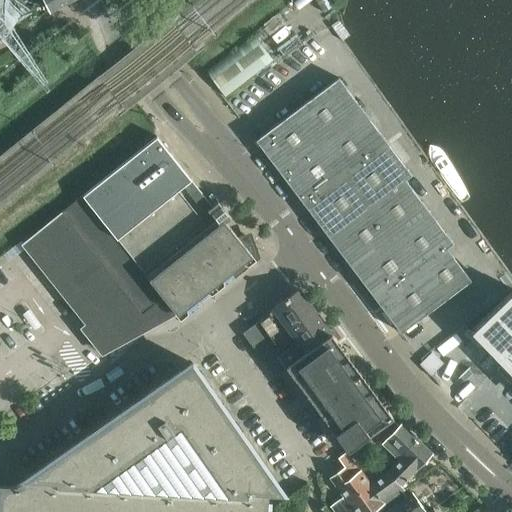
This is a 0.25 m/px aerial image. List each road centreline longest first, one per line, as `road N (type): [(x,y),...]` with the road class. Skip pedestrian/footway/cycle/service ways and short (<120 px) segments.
road 1 (tertiary): [(306,252),(134,42),(113,0)]
road 2 (tertiary): [(511,493),(435,421),(306,252)]
road 3 (residential): [(0,451),(142,352),(173,346),(213,314)]
road 4 (residential): [(316,453),(213,314)]
